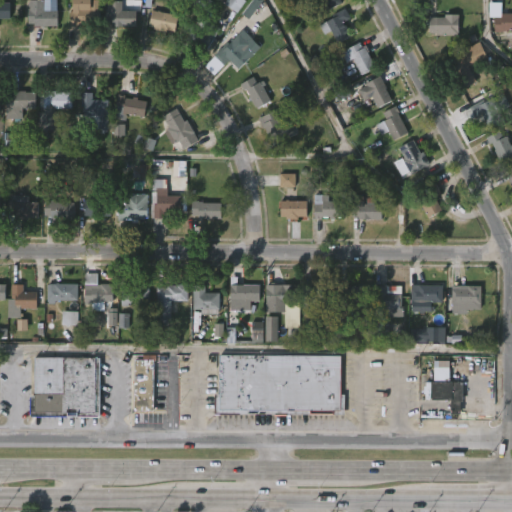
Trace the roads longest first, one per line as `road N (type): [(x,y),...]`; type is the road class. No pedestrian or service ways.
road 1 (residential): [(0,440),(511,441)]
road 2 (residential): [(0,252),(509,255)]
road 3 (residential): [(0,61),(156,62),(190,75),(226,110),(239,145),(255,206),(255,254)]
road 4 (residential): [(511,268),(381,0)]
road 5 (secondary): [(0,495),(198,497)]
road 6 (secondary): [(270,497),(438,498)]
road 7 (secondary): [(511,471),(349,471)]
road 8 (secondary): [(270,471),(120,470)]
